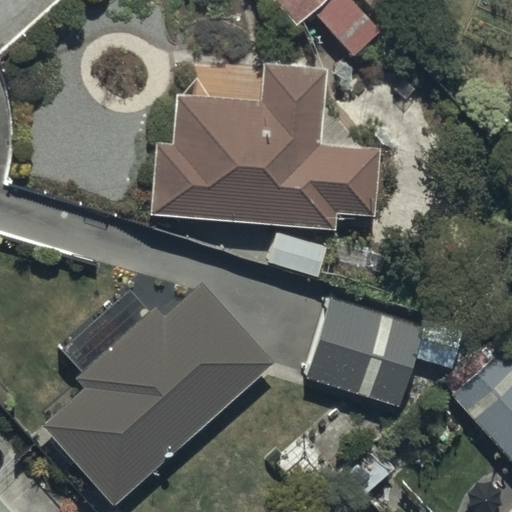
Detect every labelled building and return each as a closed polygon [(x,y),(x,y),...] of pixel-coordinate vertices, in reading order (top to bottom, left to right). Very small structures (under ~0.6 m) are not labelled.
[(270,0),(296,27),(312,12),(352,54),(378,29),(351,0),(270,0)] [(154,145),(149,217),(332,231),(333,215),(373,218),(377,151),(319,147),(324,72),(260,67),(257,102),(174,96),(170,146),(154,145)] [(80,388),(42,424),(114,506),(267,363),(197,287),(163,319),(151,307),(72,380),(80,388)] [(424,326),(327,297),(304,375),(401,404),(424,326)] [(511,363),(500,350),(452,394),(511,460),(511,363)]
